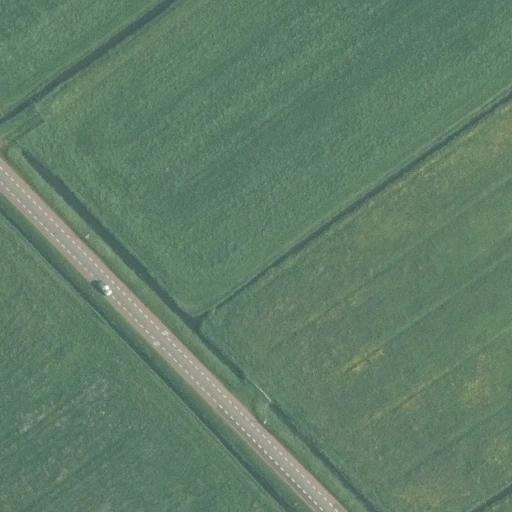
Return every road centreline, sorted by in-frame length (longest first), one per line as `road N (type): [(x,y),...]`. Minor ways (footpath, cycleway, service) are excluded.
road 1 (tertiary): [(331,511),(0,178)]
road 2 (track): [(206,0),(0,141)]
